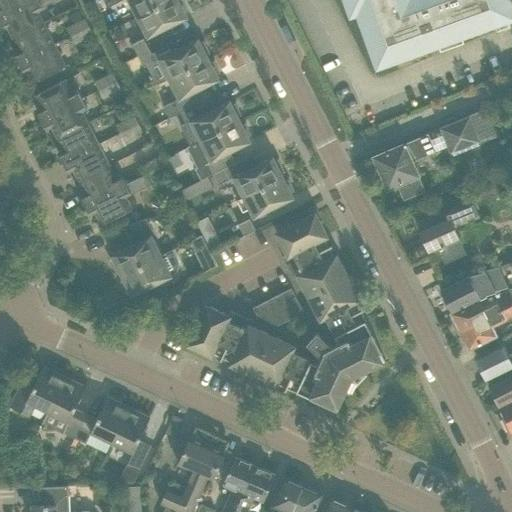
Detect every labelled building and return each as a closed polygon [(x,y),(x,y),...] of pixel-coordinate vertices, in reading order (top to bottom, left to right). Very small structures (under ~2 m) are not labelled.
[(42,8),(37,0),(34,0),(0,17),(0,26),(1,29),(7,26),(13,38),(42,23),(36,11),(42,8)] [(0,0),(0,17),(34,0),(0,0)] [(128,0),(137,16),(169,0),(128,0)] [(178,0),(169,0),(137,16),(147,36),(186,16),(184,12),(187,10),(181,0),(180,0),(179,1),(178,0)] [(511,0),(348,0),(352,11),(359,8),(378,62),(436,41),(436,40),(441,39),(443,45),(457,40),(454,34),(459,32),(459,33),(511,13),(511,0)] [(71,36),(89,27),(85,19),(67,28),(71,36)] [(42,23),(13,38),(19,50),(13,53),(18,62),(53,44),(42,23)] [(93,34),(89,27),(71,36),(75,44),(93,34)] [(169,78),(208,58),(206,54),(209,52),(203,42),(200,43),(198,38),(187,44),(183,37),(151,53),(155,61),(159,59),(169,78)] [(137,55),(149,49),(143,38),(131,44),(137,55)] [(64,66),(53,44),(18,62),(23,71),(28,69),(35,81),(64,66)] [(154,61),(149,49),(137,55),(143,67),(154,61)] [(208,58),(169,78),(179,98),(174,100),(180,112),(203,100),(197,89),(204,86),(218,78),(216,74),(219,72),(213,62),(210,63),(208,58)] [(98,90),(116,81),(112,73),(94,82),(98,90)] [(64,80),(53,86),(35,95),(41,107),(36,110),(40,119),(80,99),(75,89),(70,92),(64,80)] [(116,81),(98,90),(102,98),(120,89),(116,81)] [(80,99),(40,119),(45,129),(51,126),(57,138),(85,123),(79,111),(85,108),(80,99)] [(174,100),(163,106),(169,117),(180,112),(174,100)] [(180,112),(185,123),(180,126),(190,145),(187,147),(239,120),(237,116),(240,114),(235,103),(232,105),(229,100),(215,108),(208,111),(203,100),(180,112)] [(120,133),(138,124),(134,116),(116,125),(120,133)] [(469,117),(440,129),(448,148),(450,150),(453,151),(456,151),(479,142),(469,117)] [(239,120),(187,147),(188,148),(197,164),(196,165),(197,167),(206,162),(228,151),(250,140),(247,136),(250,134),(245,123),(242,125),(239,120)] [(85,123),(57,138),(63,150),(57,153),(62,162),(97,145),(85,123)] [(138,124),(120,133),(124,141),(142,131),(138,124)] [(428,133),(392,148),(374,156),(387,187),(397,183),(404,198),(424,189),(418,174),(419,174),(413,162),(436,152),(428,133)] [(107,166),(97,145),(62,162),(67,171),(73,169),(79,180),(107,166)] [(146,173),(164,164),(160,156),(142,166),(146,173)] [(243,197),(283,176),(280,172),(283,170),(278,160),(275,161),(272,157),(233,177),(243,197)] [(196,167),(195,168),(200,179),(212,174),(212,173),(206,162),(197,167),(196,167)] [(168,172),(164,164),(146,173),(150,181),(168,172)] [(107,166),(79,180),(85,192),(79,195),(84,205),(124,184),(120,175),(114,178),(107,166)] [(212,173),(212,174),(218,185),(229,179),(223,168),(212,173)] [(283,176),(243,197),(253,216),(293,196),(290,192),(293,190),(288,180),(285,181),(283,176)] [(129,194),(124,184),(84,205),(89,214),(94,211),(101,224),(119,215),(130,209),(123,197),(129,194)] [(465,253),(459,240),(460,240),(454,227),(480,216),(473,200),(446,211),(446,209),(415,222),(429,253),(432,251),(439,266),(440,265),(439,264),(449,260),(465,253)] [(308,297),(347,277),(336,254),(329,258),(325,249),(332,246),(331,245),(324,248),(320,239),(327,236),(315,213),(275,232),(287,254),(283,256),(282,256),(293,279),(294,278),(298,276),(308,297)] [(208,217),(195,223),(201,234),(207,246),(209,251),(222,244),(208,217)] [(121,275),(161,255),(151,235),(154,234),(146,218),(134,222),(142,239),(111,255),(114,260),(111,261),(116,272),(119,270),(121,275)] [(237,224),(243,235),(255,229),(249,218),(237,224)] [(189,240),(195,252),(207,246),(201,234),(189,240)] [(124,280),(121,281),(126,292),(129,290),(131,295),(135,293),(161,280),(171,275),(174,273),(175,272),(177,271),(178,269),(178,267),(179,265),(178,263),(178,261),(177,259),(172,249),(161,255),(121,275),(124,280)] [(440,288),(452,312),(482,296),(506,285),(497,268),(469,277),(451,287),(450,284),(443,288),(442,287),(440,288)] [(294,346),(271,335),(252,375),(275,386),(278,379),(287,383),(284,390),(285,390),(288,384),(297,388),(296,391),(309,397),(309,398),(335,410),(351,376),(385,359),(372,333),(371,333),(364,320),(362,322),(357,313),(364,309),(363,308),(356,312),(352,303),(359,299),(347,277),(308,297),(320,319),(324,317),(328,324),(329,324),(331,327),(330,328),(334,336),(334,335),(338,343),(331,347),(320,336),(319,336),(317,334),(308,343),(311,345),(311,346),(322,356),(318,364),(310,360),(310,359),(303,356),(302,357),(299,356),(299,354),(292,351),(294,346)] [(456,323),(460,330),(511,303),(511,287),(498,294),(500,298),(486,305),(482,296),(452,312),(451,312),(452,315),(450,318),(453,322),(456,323)] [(291,288),(261,303),(265,312),(295,297),(291,288)] [(267,321),(277,325),(303,312),(299,303),(266,319),(267,321)] [(496,334),(492,326),(511,315),(511,303),(460,330),(463,337),(461,340),(464,345),(467,345),(469,348),(496,334)] [(252,375),(271,335),(250,325),(251,322),(252,322),(253,321),(244,317),(243,318),(238,315),(238,314),(230,310),(229,311),(230,311),(228,315),(205,304),(187,344),(211,356),(214,349),(223,353),(219,360),(221,360),(224,353),(233,357),(229,364),(252,375)] [(503,344),(494,349),(476,358),(487,379),(511,366),(511,353),(508,356),(503,344)] [(47,411),(64,376),(43,366),(32,388),(21,383),(10,407),(29,416),(34,405),(47,411)] [(511,373),(507,375),(489,385),(500,406),(511,400),(511,373)] [(64,376),(47,411),(42,423),(46,425),(45,430),(55,430),(62,433),(63,432),(74,438),(85,414),(74,409),(85,386),(64,376)] [(96,419),(85,414),(74,438),(85,443),(90,432),(111,442),(128,407),(107,397),(96,419)] [(511,400),(500,406),(506,416),(501,419),(508,431),(511,429),(511,428),(511,400)] [(149,417),(128,407),(111,442),(132,452),(127,463),(138,469),(141,463),(149,445),(139,440),(149,417)] [(182,418),(173,414),(165,432),(174,437),(182,418)] [(160,504),(162,505),(159,511),(190,511),(206,476),(212,479),(224,452),(190,437),(178,464),(191,470),(180,494),(167,488),(160,504)] [(235,457),(227,475),(223,484),(232,488),(221,511),(214,511),(215,510),(200,504),(196,511),(234,511),(255,465),(235,457)] [(255,465),(234,511),(246,511),(253,497),(263,501),(274,474),(255,465)] [(272,505),(280,508),(277,511),(291,511),(302,486),(283,478),(272,505)] [(67,486),(57,486),(37,487),(38,505),(31,505),(31,511),(92,511),(93,511),(69,511),(67,486)] [(139,486),(129,487),(130,499),(140,498),(139,486)] [(313,511),(321,494),(302,486),(291,511),(313,511)] [(346,511),(349,506),(330,498),(323,511),(346,511)]
